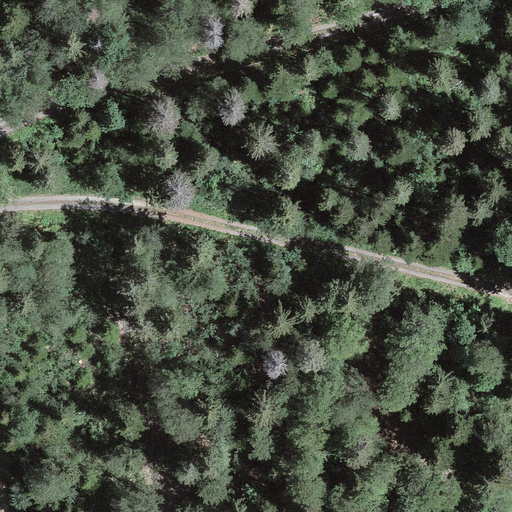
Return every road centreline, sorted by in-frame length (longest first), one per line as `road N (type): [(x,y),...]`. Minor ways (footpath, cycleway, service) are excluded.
road 1 (track): [(0,207),(132,213),(229,230),(511,299)]
road 2 (track): [(0,137),(61,108),(211,63),(469,0)]
